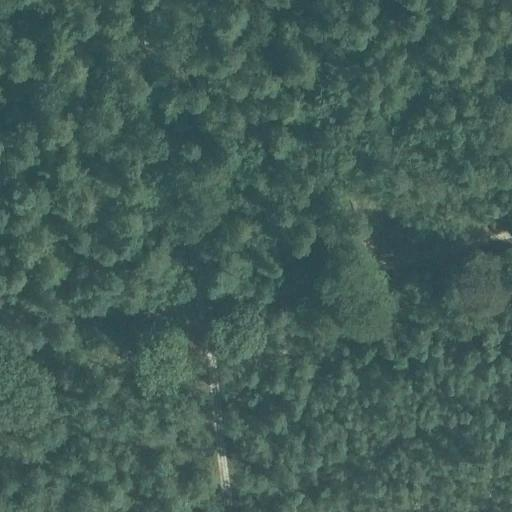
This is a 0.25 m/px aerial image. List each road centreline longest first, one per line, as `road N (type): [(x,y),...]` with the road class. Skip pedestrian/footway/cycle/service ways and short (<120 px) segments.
road 1 (track): [(133,0),(204,306),(230,511)]
road 2 (track): [(0,309),(204,306),(511,234)]
